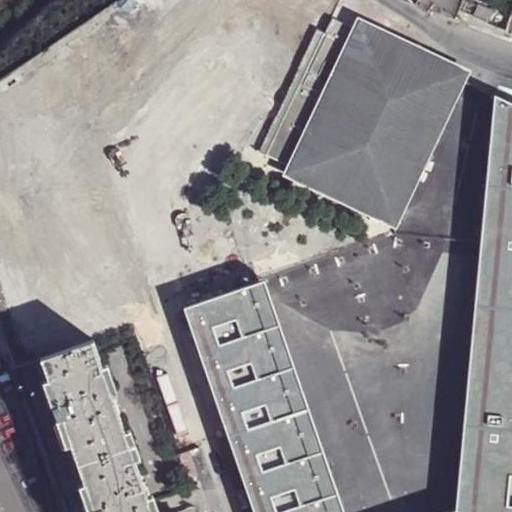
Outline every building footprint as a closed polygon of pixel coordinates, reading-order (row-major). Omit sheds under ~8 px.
[(418,0),(416,7),(421,10),(424,2),(420,0),(418,0)] [(457,21),(460,13),(465,1),(461,0),(420,0),(424,2),(421,10),(429,17),(438,6),(457,21)] [(460,13),(489,26),(494,14),(465,1),(460,13)] [(392,218),(457,78),(335,20),(327,36),(325,36),(288,115),(267,158),(392,218)] [(511,511),(511,103),(495,96),(460,511),(511,511)] [(288,115),(275,118),(259,154),(267,158),(288,115)] [(343,511),(267,281),(187,309),(255,511),(343,511)] [(58,415),(61,414),(95,511),(92,511),(154,511),(94,341),(43,359),(59,407),(55,409),(58,415)]
